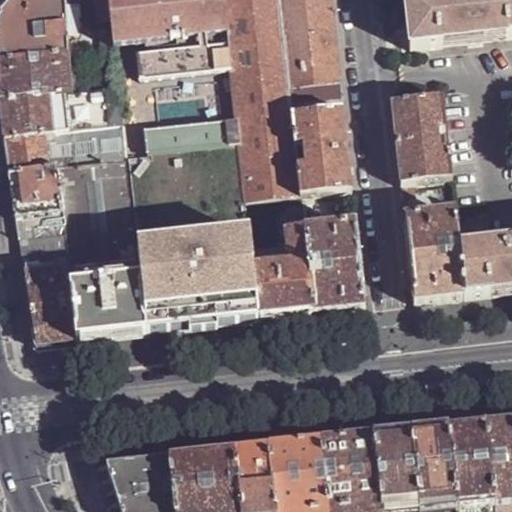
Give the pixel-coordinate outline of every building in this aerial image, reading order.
[(1,54),(1,63),(72,54),(68,0),(33,0),(18,2),(1,20),(1,54)] [(98,0),(101,22),(114,21),(111,0),(98,0)] [(117,48),(230,36),(226,0),(111,0),(114,21),(116,41),(117,48)] [(249,205),(303,200),(294,118),(293,107),(343,102),(331,0),(226,0),(230,36),(231,46),(234,72),(239,117),(242,146),(249,205)] [(511,0),(435,0),(407,3),(412,53),(444,49),(444,48),(511,40),(511,0)] [(105,50),(117,49),(117,48),(116,41),(104,41),(105,50)] [(142,81),(234,72),(231,46),(139,56),(142,81)] [(103,92),(121,90),(117,49),(105,50),(99,51),(103,92)] [(72,54),(75,95),(87,94),(82,53),(72,54)] [(2,93),(3,104),(52,98),(75,95),(72,54),(1,63),(2,93)] [(399,156),(402,190),(452,184),(448,153),(439,154),(437,134),(446,133),(443,102),(410,105),(409,96),(392,97),(399,156)] [(6,130),(7,140),(56,135),(52,98),(3,104),(6,130)] [(293,107),(294,118),(344,113),(343,102),(293,107)] [(303,200),(353,194),(349,157),(344,113),(294,118),(303,200)] [(150,156),(242,146),(239,117),(147,127),(150,156)] [(10,164),(12,176),(59,170),(129,162),(125,127),(56,135),(7,140),(10,164)] [(148,336),(142,281),(142,279),(129,162),(59,170),(66,237),(72,288),(78,344),(91,343),(148,336)] [(66,237),(59,170),(12,176),(17,210),(22,242),(66,237)] [(460,246),(476,245),(475,233),(490,231),(487,204),(456,208),(460,246)] [(460,255),(455,217),(406,223),(416,307),(444,304),(464,302),(460,255)] [(366,313),(356,228),(307,234),(307,235),(316,318),(343,315),(366,313)] [(295,321),(316,318),(307,235),(288,237),(291,264),(285,271),(256,274),(262,324),(295,321)] [(22,242),(38,348),(71,345),(78,344),(72,288),(66,237),(22,242)] [(218,262),(219,270),(246,266),(244,250),(240,246),(220,248),(216,254),(217,262),(218,262)] [(511,249),(460,255),(464,302),(500,298),(511,296),(511,249)] [(256,274),(255,266),(246,266),(219,270),(218,262),(217,262),(195,265),(195,272),(166,276),(142,279),(142,281),(148,336),(170,334),(235,327),(262,324),(256,274)] [(165,268),(166,276),(195,272),(195,265),(165,268)] [(481,323),(457,325),(458,334),(482,332),(481,323)] [(240,348),(225,349),(226,359),(241,357),(240,348)] [(511,425),(487,428),(495,507),(511,505),(511,425)] [(467,430),(449,432),(457,507),(457,511),(495,507),(487,428),(467,430)] [(428,435),(412,437),(420,511),(457,507),(449,432),(428,435)] [(390,439),(376,441),(383,511),(414,511),(420,511),(412,437),(390,439)] [(383,511),(376,441),(338,445),(323,447),(330,511),(383,511)] [(289,450),(270,452),(276,511),(330,511),(323,447),(289,450)] [(254,454),(236,456),(241,511),(276,511),(270,452),(254,454)] [(241,511),(236,456),(204,460),(172,463),(177,511),(241,511)] [(129,468),(109,470),(121,511),(177,511),(172,463),(129,468)]
